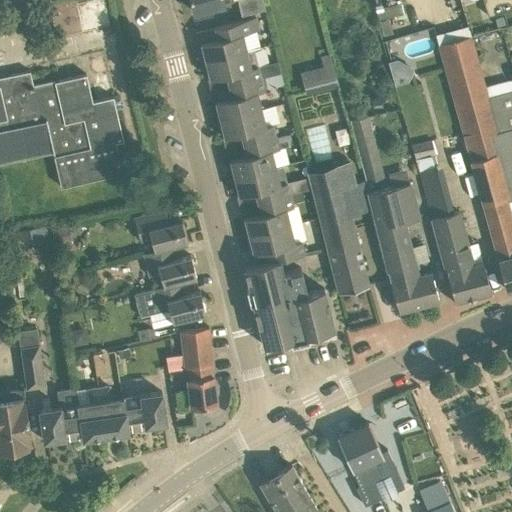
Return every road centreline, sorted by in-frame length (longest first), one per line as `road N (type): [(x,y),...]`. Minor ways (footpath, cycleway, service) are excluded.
road 1 (residential): [(268,426),(159,0)]
road 2 (tertiary): [(268,426),(511,311)]
road 3 (tertiary): [(145,511),(268,426)]
